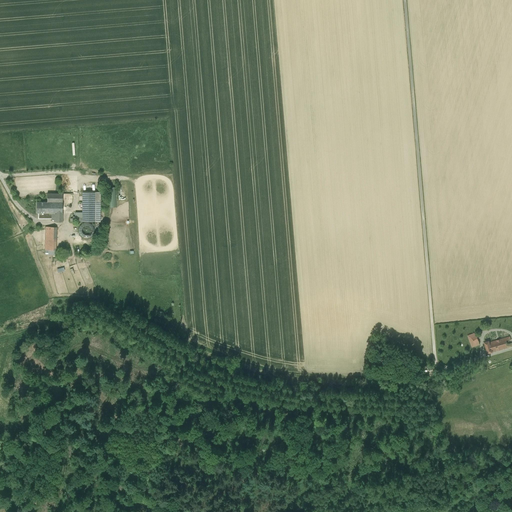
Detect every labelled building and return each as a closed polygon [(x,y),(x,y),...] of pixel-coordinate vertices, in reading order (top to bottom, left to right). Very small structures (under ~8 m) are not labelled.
[(116,207),(116,188),(108,188),(108,207),(116,207)] [(100,192),(82,192),(82,213),(82,216),(82,221),(100,222),(100,192)] [(47,202),(63,202),(62,194),(47,194),(47,202)] [(45,202),(37,202),(36,213),(45,213),(45,202)] [(47,202),(45,202),(45,213),(51,213),(62,213),(63,202),(47,202)] [(62,222),(62,213),(51,213),(51,219),(55,221),(62,222)] [(56,227),(45,226),(45,250),(48,250),(56,250),(56,227)] [(480,344),(475,333),(467,336),(472,347),(480,344)] [(485,342),(488,354),(508,347),(507,344),(506,341),(506,338),(490,342),(490,341),(485,342)]
